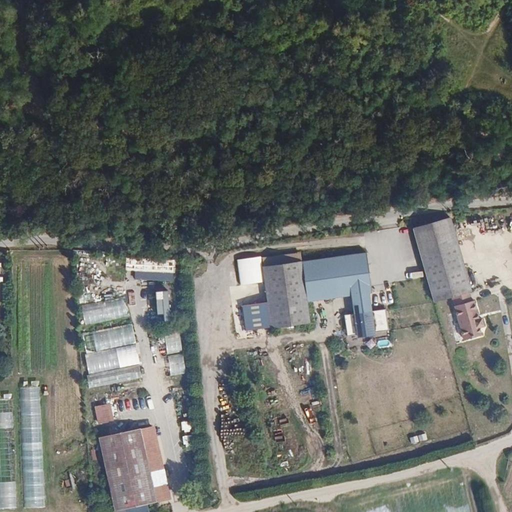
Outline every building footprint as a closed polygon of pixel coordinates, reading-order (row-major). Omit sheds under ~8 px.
[(423,280),(430,302),(435,300),(448,296),(464,292),(467,291),(446,219),(408,230),(423,280)] [(299,259),(305,298),(349,291),(366,289),(369,288),(363,249),(299,259)] [(261,256),(263,264),(298,259),(297,251),(261,256)] [(263,264),(261,256),(240,259),(243,284),(263,281),(261,265),(263,264)] [(270,324),(308,318),(305,298),(299,259),(298,259),(263,264),(261,265),(263,281),(267,304),(270,324)] [(366,289),(349,291),(352,310),(369,307),(366,289)] [(464,292),(448,296),(461,340),(478,335),(475,327),(480,326),(477,318),(475,319),(470,301),(467,302),(464,292)] [(270,324),(267,304),(257,305),(260,326),(270,324)] [(352,310),(342,311),(345,333),(386,326),(383,305),(369,307),(352,310)] [(41,387),(20,388),(25,508),(45,507),(41,387)] [(13,400),(0,400),(0,509),(18,508),(13,400)] [(134,424),(93,434),(111,507),(152,497),(134,424)]
